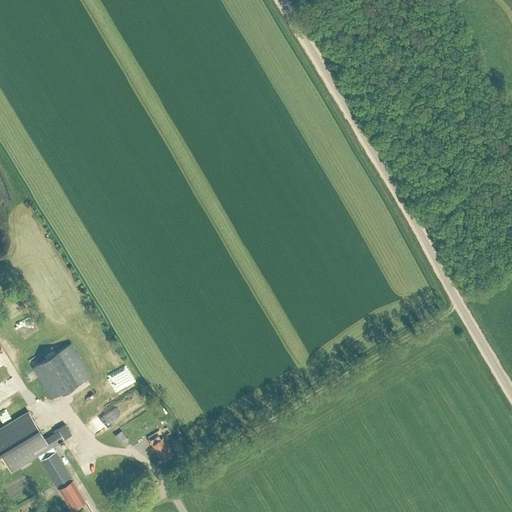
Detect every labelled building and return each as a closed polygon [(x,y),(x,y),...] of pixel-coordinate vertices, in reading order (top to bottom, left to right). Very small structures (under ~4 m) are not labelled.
[(108,365),(125,357),(106,319),(96,324),(98,330),(92,333),(108,365)] [(70,343),(32,367),(51,398),(61,391),(62,393),(90,375),(70,343)] [(110,396),(129,386),(122,374),(135,367),(129,356),(116,363),(121,373),(110,379),(113,384),(106,388),(110,396)] [(123,374),(130,386),(142,379),(136,367),(123,374)] [(133,411),(147,403),(143,394),(128,401),(133,411)] [(0,453),(10,471),(37,455),(58,488),(71,509),(85,501),(72,480),(73,479),(52,446),(71,434),(64,423),(56,428),(58,430),(44,438),(27,410),(0,427),(0,453)] [(0,414),(0,425),(12,419),(8,410),(0,414)] [(158,429),(146,436),(160,460),(172,453),(162,436),(169,432),(165,426),(158,430),(158,429)] [(128,440),(121,430),(114,435),(121,445),(128,440)]
